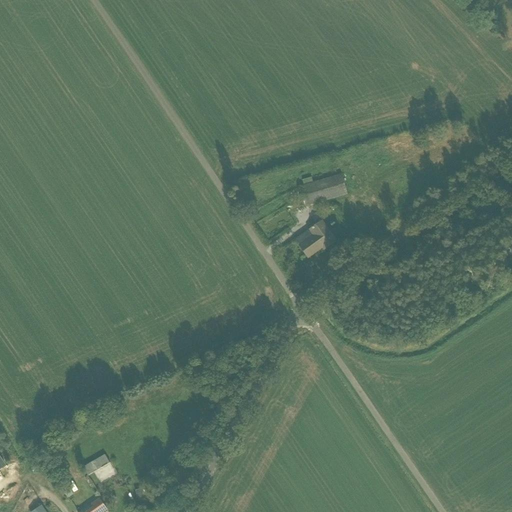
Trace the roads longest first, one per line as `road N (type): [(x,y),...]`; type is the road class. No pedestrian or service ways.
road 1 (unclassified): [(300,304),(92,0)]
road 2 (unclassified): [(300,304),(511,154)]
road 3 (unclassified): [(441,511),(300,304)]
road 4 (unclassified): [(188,511),(300,304)]
road 5 (track): [(333,353),(413,362),(511,302)]
